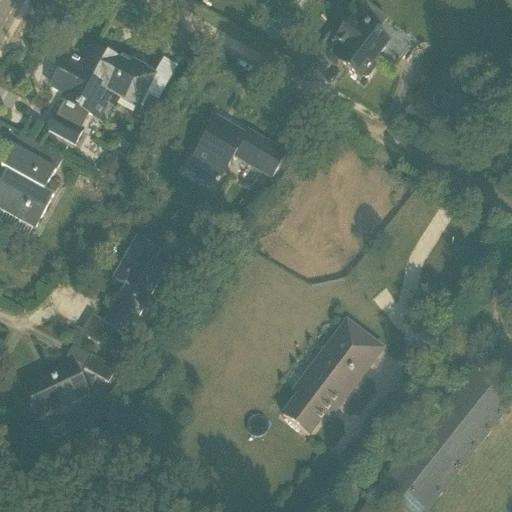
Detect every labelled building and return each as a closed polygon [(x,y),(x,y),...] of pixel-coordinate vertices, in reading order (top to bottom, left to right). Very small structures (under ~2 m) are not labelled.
[(351,15),(330,43),(341,52),(332,64),(358,83),(388,44),(351,15)] [(100,102),(106,91),(137,108),(154,78),(122,61),(120,65),(91,49),(82,67),(78,65),(79,63),(73,60),(72,62),(68,59),(51,89),(67,98),(65,101),(61,99),(61,100),(63,101),(61,106),(54,117),(55,117),(47,131),(75,147),(83,133),(80,132),(88,117),(98,123),(108,106),(100,102)] [(286,156),(263,143),(247,133),(244,138),(216,122),(206,139),(185,173),(216,191),(235,160),(271,182),(286,156)] [(13,149),(1,170),(0,172),(0,186),(0,212),(35,232),(58,190),(48,184),(55,172),(13,149)] [(114,151),(98,175),(111,183),(127,160),(114,151)] [(352,228),(366,203),(346,191),(347,189),(338,184),(336,186),(322,177),(315,187),(295,175),(279,202),(302,216),(301,217),(326,232),(334,218),(352,228)] [(155,262),(160,252),(136,238),(118,270),(130,277),(103,324),(128,338),(167,269),(155,262)] [(308,438),(324,418),(331,423),(362,381),(384,352),(346,324),(306,376),(294,392),(299,396),(282,418),(308,438)] [(66,359),(85,369),(84,371),(101,381),(108,384),(116,371),(91,358),(91,359),(72,348),(66,359)] [(24,389),(33,407),(40,422),(89,399),(74,366),(48,378),(50,381),(27,391),(25,389),(24,389)] [(511,395),(476,367),(376,493),(400,511),(426,511),(511,404),(511,395)] [(389,511),(373,499),(362,511),(389,511)]
